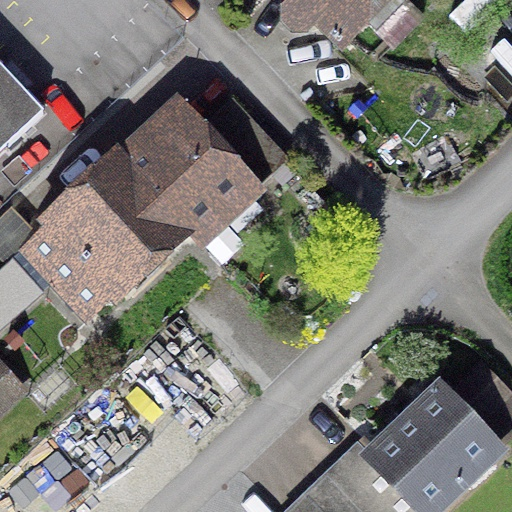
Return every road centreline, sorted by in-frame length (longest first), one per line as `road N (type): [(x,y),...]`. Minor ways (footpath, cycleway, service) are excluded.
road 1 (residential): [(166,511),(511,177)]
road 2 (track): [(511,348),(427,263)]
